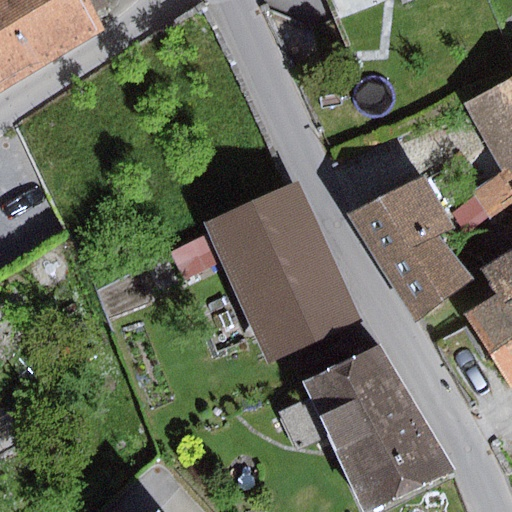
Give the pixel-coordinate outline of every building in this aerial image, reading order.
[(0,0),(0,92),(101,33),(84,0),(0,0)] [(331,0),(339,19),(386,0),(331,0)] [(511,83),(471,109),(503,167),(474,190),(493,219),(511,205),(511,83)] [(426,177),(353,217),(418,322),(472,281),(441,237),(458,228),(426,177)] [(298,182),(205,224),(210,236),(223,264),(267,362),(360,320),(298,182)] [(223,264),(210,236),(172,253),(185,281),(223,264)] [(511,251),(484,271),(499,295),(468,315),(511,388),(511,251)] [(382,347),(307,382),(314,398),(332,438),(364,511),(457,470),(382,347)] [(332,438),(314,398),(282,412),(299,452),(332,438)]
